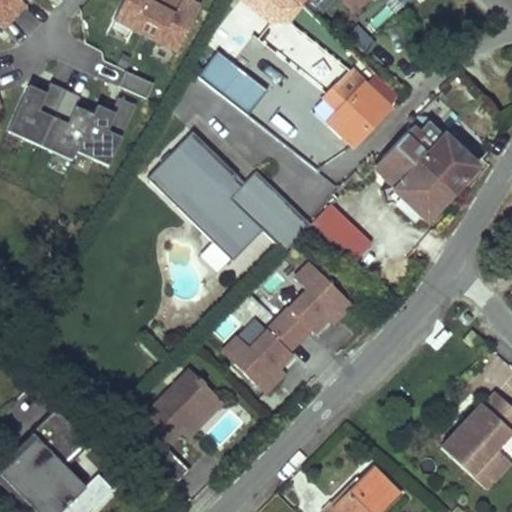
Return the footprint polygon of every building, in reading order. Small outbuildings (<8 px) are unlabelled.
[(0,0),(0,2),(15,17),(27,5),(24,2),(21,0),(0,0)] [(125,0),(114,21),(146,37),(165,0),(125,0)] [(165,0),(146,37),(177,53),(201,7),(194,4),(186,0),(165,0)] [(344,0),(356,13),(368,2),(366,0),(296,0),(303,6),(309,0),(344,0)] [(15,17),(0,2),(0,25),(1,26),(4,29),(15,17)] [(218,51),(198,78),(248,117),(268,91),(218,51)] [(126,72),(119,87),(148,100),(154,85),(126,72)] [(49,87),(38,82),(35,89),(46,94),(49,87)] [(29,86),(8,133),(40,148),(66,91),(51,84),(49,87),(46,94),(35,89),(29,86)] [(329,123),(354,145),(389,108),(363,86),(329,123)] [(66,91),(40,148),(73,162),(77,153),(94,115),(88,113),(77,108),(80,100),(81,98),(66,91)] [(104,109),(98,106),(94,115),(77,153),(109,167),(136,106),(119,99),(115,105),(112,113),(104,109)] [(88,113),(91,105),(80,100),(77,108),(88,113)] [(115,105),(107,102),(104,109),(112,113),(115,105)] [(394,145),(419,168),(445,138),(427,121),(416,119),(412,118),(408,121),(407,126),(408,129),(394,145)] [(227,259),(257,228),(279,250),(297,231),(306,222),(251,169),(236,185),(229,178),(233,174),(187,130),(165,152),(163,151),(156,159),(157,160),(142,177),(207,240),(225,258),(227,259)] [(419,168),(450,194),(475,167),(445,138),(419,168)] [(395,191),(425,220),(450,194),(419,168),(394,145),(374,167),(398,188),(395,191)] [(320,180),(332,191),(343,179),(331,169),(320,180)] [(306,194),(317,206),(332,191),(320,180),(306,194)] [(354,263),(371,245),(328,205),(301,235),(332,264),(343,253),(354,263)] [(207,240),(194,254),(212,272),(225,258),(207,240)] [(324,274),(312,262),(295,279),(307,291),(249,349),(237,337),(223,351),(236,363),(234,364),(254,384),(255,382),(265,392),(279,378),(275,374),(280,369),(293,356),(288,351),(310,330),(314,335),(327,322),(332,316),(337,321),(350,307),(340,297),(342,296),(322,276),(324,274)] [(332,316),(327,322),(331,326),(337,321),(332,316)] [(463,340),(479,355),(487,345),(472,331),(463,340)] [(122,432),(147,456),(179,423),(209,393),(200,384),(202,382),(195,376),(194,378),(185,368),(122,432)] [(284,374),(280,369),(275,374),(279,378),(284,374)] [(440,448),(486,488),(493,480),(485,459),(495,447),(510,430),(511,427),(511,407),(494,392),(482,405),(479,403),(440,448)] [(218,401),(209,393),(179,423),(188,432),(218,401)] [(90,444),(55,408),(30,433),(35,438),(43,446),(35,454),(27,446),(0,472),(0,475),(28,504),(36,496),(51,511),(91,511),(113,490),(97,474),(84,487),(65,467),(90,444)] [(35,438),(27,446),(35,454),(43,446),(35,438)] [(165,447),(151,460),(174,481),(187,468),(165,447)] [(495,447),(485,459),(493,480),(510,461),(495,447)] [(381,511),(399,495),(373,469),(357,485),(348,493),(345,490),(322,511),(381,511)] [(345,490),(348,493),(357,485),(354,481),(345,490)] [(51,511),(36,496),(28,504),(35,511),(51,511)]
